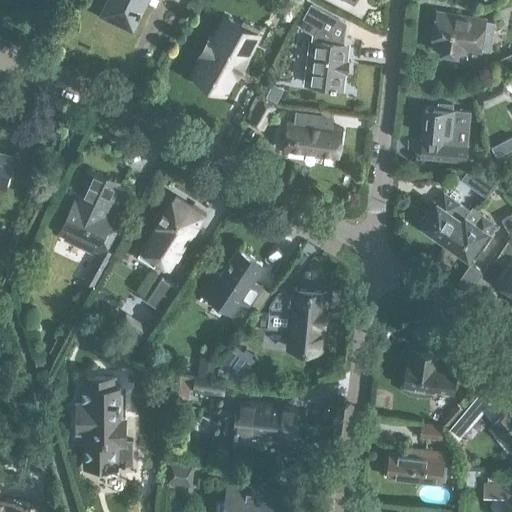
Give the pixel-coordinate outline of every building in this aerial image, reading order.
[(106,0),(100,15),(133,31),(148,0),(106,0)] [(282,0),(276,13),(290,20),(296,7),(298,9),(302,0),(282,0)] [(310,37),(304,84),(344,89),(350,43),(327,40),(328,35),(336,21),(311,7),(303,23),(315,30),(314,38),(310,37)] [(481,49),(491,50),(495,21),(436,12),(432,41),(435,42),(435,46),(441,47),(444,51),(456,53),(458,50),(465,51),(466,47),(481,49)] [(212,62),(204,57),(192,77),(222,94),(255,35),(225,18),(211,43),(220,48),(212,62)] [(483,107),(511,94),(502,78),(476,90),(483,107)] [(277,100),(283,88),(273,83),(267,95),(277,100)] [(247,120),(263,129),(276,107),(260,97),(247,120)] [(422,110),(420,114),(420,117),(421,121),(423,124),(422,134),(426,134),(425,141),(422,141),(420,156),(466,160),(467,145),(454,144),(456,125),(452,124),(453,109),(425,106),(425,108),(422,110)] [(283,150),(340,158),(344,125),(333,123),(334,114),(295,109),(294,119),(287,118),(283,150)] [(490,160),(487,149),(475,152),(478,164),(490,160)] [(0,183),(3,185),(11,156),(0,152),(0,183)] [(75,198),(58,233),(65,236),(63,239),(92,252),(93,249),(98,252),(115,216),(109,214),(114,202),(113,202),(122,182),(88,166),(79,184),(82,185),(76,198),(75,198)] [(485,196),(497,185),(482,169),(467,170),(461,178),(485,196)] [(30,170),(25,182),(30,185),(36,173),(30,170)] [(453,211),(460,202),(444,190),(437,200),(420,225),(446,242),(462,217),(453,211)] [(140,249),(171,269),(207,212),(176,192),(152,228),(153,228),(140,249)] [(465,213),(462,217),(446,242),(455,249),(453,251),(466,260),(470,254),(476,258),(492,234),(488,230),(494,222),(472,207),(467,214),(465,213)] [(511,229),(511,212),(502,219),(509,231),(511,229)] [(511,291),(511,241),(508,239),(495,258),(504,264),(494,280),(511,291)] [(254,279),(265,263),(238,245),(220,272),(212,267),(198,289),(232,312),(241,299),(250,303),(263,284),(254,279)] [(82,281),(94,288),(114,253),(101,247),(82,281)] [(491,257),(484,251),(478,259),(485,265),(491,257)] [(178,287),(161,276),(146,300),(163,311),(178,287)] [(317,346),(323,289),(287,287),(287,290),(282,290),(274,298),(274,307),(287,308),(285,343),(317,346)] [(260,325),(269,326),(270,311),(262,310),(260,325)] [(141,343),(150,327),(126,311),(116,327),(141,343)] [(73,333),(98,347),(105,333),(80,319),(73,333)] [(239,380),(254,358),(234,344),(218,367),(216,376),(239,380)] [(471,362),(487,373),(496,362),(480,350),(471,362)] [(407,360),(406,360),(402,386),(432,390),(433,385),(452,388),(455,368),(437,365),(438,357),(408,352),(407,360)] [(201,353),(198,376),(214,378),(217,355),(201,353)] [(48,367),(44,354),(34,357),(38,370),(48,367)] [(328,369),(329,359),(318,357),(317,368),(328,369)] [(195,384),(196,376),(181,373),(180,382),(195,384)] [(79,399),(75,399),(76,433),(77,433),(77,443),(83,443),(83,467),(119,467),(119,442),(128,442),(127,414),(123,414),(123,383),(117,383),(117,374),(83,374),(83,383),(79,383),(79,399)] [(196,376),(195,384),(194,390),(223,393),(224,379),(196,376)] [(492,404),(482,396),(467,415),(479,425),(488,414),(492,419),(488,422),(511,450),(511,403),(510,405),(502,396),(492,404)] [(233,442),(258,445),(259,436),(296,440),(300,405),(238,398),(233,442)] [(442,418),(449,425),(464,408),(457,402),(442,418)] [(460,436),(472,422),(462,413),(449,426),(460,436)] [(443,425),(420,422),(419,436),(441,439),(443,425)] [(416,454),(389,451),(386,475),(439,481),(442,453),(416,450),(416,454)] [(192,485),(195,461),(170,459),(168,482),(192,485)] [(467,468),(466,485),(475,486),(475,469),(467,468)] [(226,481),(224,500),(216,499),(214,511),(275,511),(276,508),(288,510),(289,489),(273,487),(273,485),(246,482),(246,484),(226,481)] [(511,511),(511,481),(484,481),(484,495),(505,496),(504,511),(511,511)] [(0,511),(22,511),(23,507),(0,502),(0,511)]
